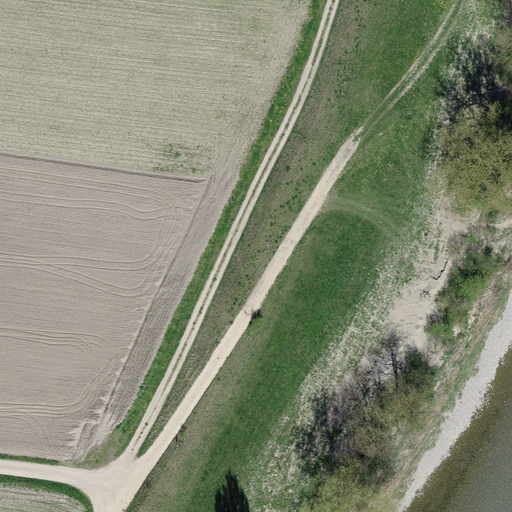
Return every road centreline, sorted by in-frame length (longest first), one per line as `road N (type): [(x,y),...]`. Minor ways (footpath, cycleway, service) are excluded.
road 1 (track): [(320,0),(277,122),(107,511)]
road 2 (track): [(0,466),(119,481),(137,473),(314,204)]
road 3 (track): [(476,0),(462,44),(403,122),(314,204)]
